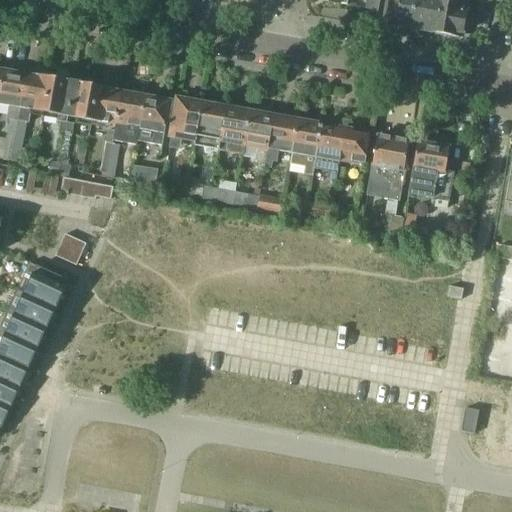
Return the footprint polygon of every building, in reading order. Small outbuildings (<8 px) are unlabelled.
[(366,0),(365,9),(378,12),(380,0),(366,0)] [(389,0),(386,22),(396,24),(396,27),(411,29),(415,0),(389,0)] [(415,0),(411,29),(425,32),(426,29),(435,31),(434,33),(437,34),(442,0),(415,0)] [(442,0),(437,34),(459,38),(460,33),(463,33),(467,12),(464,11),(465,0),(442,0)] [(0,85),(0,86),(0,105),(9,107),(7,120),(10,121),(2,157),(2,159),(11,161),(14,144),(19,115),(20,109),(26,77),(3,73),(0,85)] [(14,144),(11,161),(20,163),(20,161),(27,123),(29,124),(31,111),(45,113),(46,106),(51,79),(39,77),(39,79),(26,77),(20,109),(19,115),(14,144)] [(46,106),(45,113),(58,116),(57,122),(60,123),(60,122),(67,123),(68,118),(69,118),(75,83),(51,79),(46,106)] [(75,83),(69,118),(92,122),(95,105),(99,88),(75,83)] [(95,105),(92,122),(115,126),(121,95),(110,93),(111,90),(99,88),(95,105)] [(115,131),(112,144),(119,146),(120,146),(121,141),(137,144),(137,143),(145,99),(141,99),(140,97),(134,96),(133,97),(121,95),(115,126),(115,131)] [(145,99),(137,143),(152,146),(153,145),(162,146),(163,141),(165,141),(168,121),(171,104),(145,99)] [(172,139),(170,149),(181,151),(182,141),(195,144),(195,143),(202,105),(179,101),(178,100),(174,122),(171,139),(172,139)] [(195,144),(195,147),(219,151),(219,149),(226,109),(202,105),(195,143),(195,144)] [(219,149),(219,151),(244,156),(245,146),(251,114),(226,109),(219,149)] [(251,114),(245,146),(257,148),(255,160),(259,160),(258,167),(265,168),(274,118),(251,114)] [(274,118),(265,168),(271,169),(273,162),(277,163),(279,151),(293,154),(299,122),(274,118)] [(58,135),(65,136),(67,123),(60,122),(60,123),(58,135)] [(293,154),(291,166),(305,169),(304,177),(313,179),(314,170),(322,126),(299,122),(293,154)] [(67,123),(65,136),(70,137),(71,137),(74,124),(67,123)] [(322,126),(314,170),(329,173),(327,180),(337,182),(337,181),(339,168),(340,163),(346,131),(322,126)] [(108,130),(106,143),(112,144),(115,131),(108,130)] [(346,131),(340,163),(364,167),(370,135),(346,131)] [(65,136),(61,158),(67,159),(70,137),(65,136)] [(400,202),(400,201),(411,141),(379,136),(368,197),(400,202)] [(419,142),(410,194),(425,197),(450,201),(455,173),(446,171),(450,148),(419,142)] [(99,165),(96,177),(106,179),(108,167),(99,165)] [(108,167),(106,179),(116,181),(118,169),(108,167)] [(158,172),(157,172),(133,168),(130,184),(155,188),(158,172)] [(345,169),(339,168),(337,181),(343,182),(345,169)] [(64,179),(61,191),(69,193),(71,181),(64,179)] [(161,193),(185,198),(188,184),(163,179),(161,193)] [(69,193),(68,196),(77,198),(80,182),(71,181),(69,193)] [(254,196),(247,195),(247,193),(247,189),(245,186),(241,183),(237,181),(235,193),(237,193),(234,207),(243,208),(243,213),(256,215),(260,196),(261,190),(255,189),(254,196)] [(80,182),(77,198),(86,199),(89,184),(80,182)] [(89,184),(86,199),(96,201),(96,198),(98,186),(89,184)] [(185,198),(210,202),(212,189),(188,184),(185,198)] [(98,186),(96,198),(103,199),(105,187),(98,186)] [(105,187),(103,199),(111,201),(113,188),(105,187)] [(237,193),(235,193),(212,189),(210,202),(234,207),(237,193)] [(280,223),(284,203),(284,200),(260,196),(256,215),(255,219),(280,223)] [(306,215),(329,220),(330,220),(331,213),(332,206),(308,202),(306,215)] [(383,236),(401,239),(404,219),(386,216),(383,236)] [(404,226),(401,239),(426,244),(428,230),(404,226)] [(65,235),(60,246),(71,251),(76,240),(65,235)] [(76,240),(71,251),(81,256),(86,245),(76,240)] [(60,246),(56,257),(66,262),(71,251),(60,246)] [(511,260),(511,248),(498,246),(496,258),(511,260)] [(71,251),(66,262),(76,267),(81,256),(71,251)] [(24,294),(24,295),(57,310),(66,289),(59,286),(62,279),(30,264),(25,274),(32,277),(24,294)] [(449,287),(447,298),(461,301),(463,290),(456,289),(449,287)] [(17,291),(8,311),(48,329),(57,310),(24,295),(24,294),(17,291)] [(8,311),(0,327),(0,331),(39,349),(48,329),(8,311)] [(0,331),(0,355),(30,369),(39,349),(0,331)] [(0,355),(0,378),(21,388),(30,369),(0,355)] [(0,378),(0,402),(11,408),(21,388),(0,378)] [(0,432),(11,408),(0,402),(0,432)] [(480,412),(467,409),(462,432),(474,435),(480,412)]
